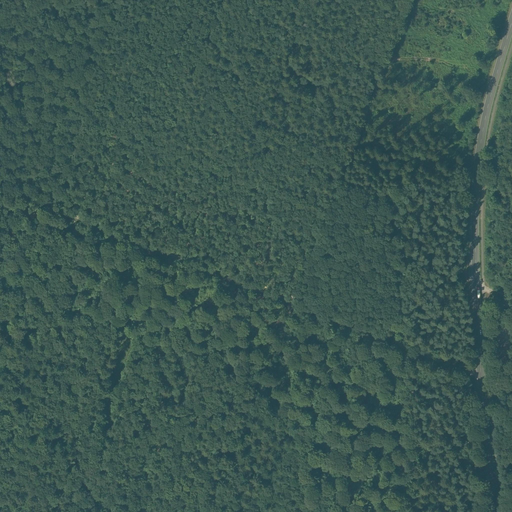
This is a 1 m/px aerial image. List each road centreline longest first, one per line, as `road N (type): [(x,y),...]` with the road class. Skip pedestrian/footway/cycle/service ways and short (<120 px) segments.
road 1 (primary): [(500,511),(490,470),(474,230),(479,148),(511,19)]
road 2 (track): [(285,300),(405,0)]
road 3 (track): [(0,186),(285,300)]
road 4 (track): [(202,511),(285,300)]
road 5 (track): [(285,300),(483,380)]
road 6 (track): [(153,511),(0,477)]
